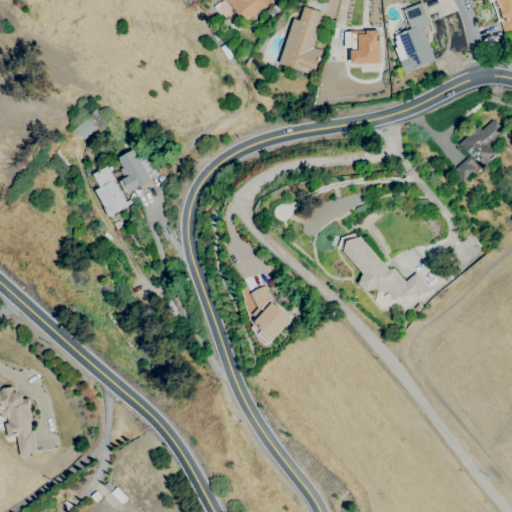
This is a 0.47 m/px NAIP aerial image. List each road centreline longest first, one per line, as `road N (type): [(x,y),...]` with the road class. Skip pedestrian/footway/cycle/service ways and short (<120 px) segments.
road 1 (secondary): [(0,284),(165,430),(214,511),(253,415),(193,267),(189,198),(229,153),(284,133),(390,116),(478,76)]
road 2 (residential): [(505,511),(360,321),(251,226),(236,200),(254,182),(299,165),(389,155),(396,143),(390,116)]
